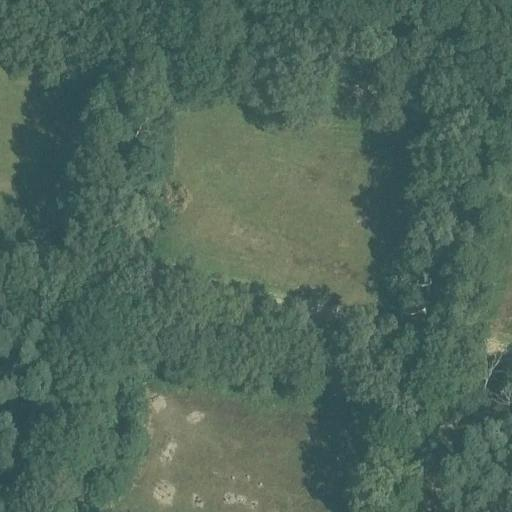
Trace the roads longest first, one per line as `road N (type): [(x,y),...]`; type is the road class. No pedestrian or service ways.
road 1 (track): [(472,117),(0,31)]
road 2 (track): [(391,511),(472,117)]
road 3 (track): [(84,346),(49,511)]
